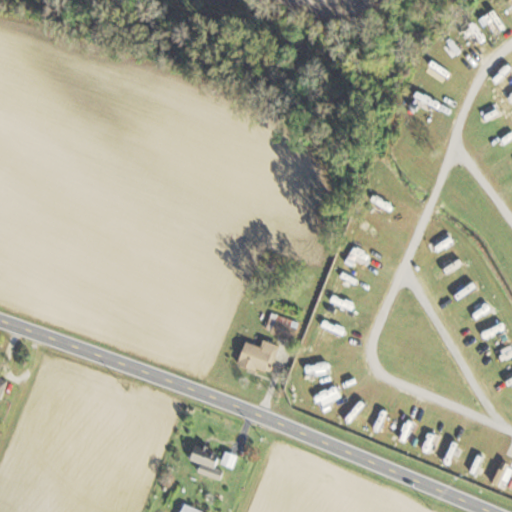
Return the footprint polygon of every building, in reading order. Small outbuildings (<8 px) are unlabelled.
[(277,331),(298,340),(303,326),(283,318),(277,331)] [(268,345),(253,341),(246,363),(277,373),(286,344),(270,339),(268,345)] [(0,394),(12,398),(18,378),(0,373),(0,394)] [(196,459),(209,464),(206,472),(225,478),(230,464),(239,467),(243,454),(232,451),(232,453),(201,442),(196,459)] [(187,511),(210,511),(211,511),(192,503),(187,511)]
